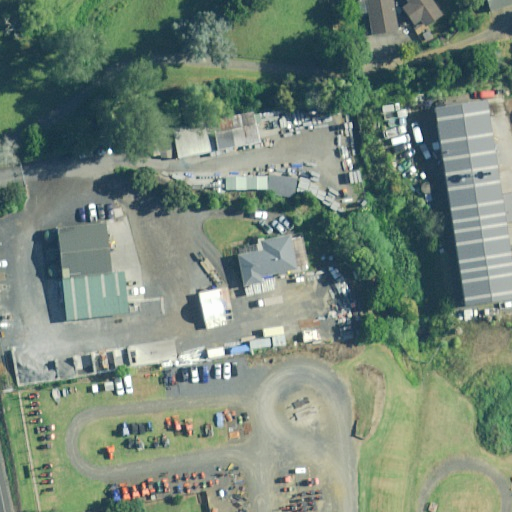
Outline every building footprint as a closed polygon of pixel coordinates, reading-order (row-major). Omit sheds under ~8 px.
[(340,0),(341,3),(356,1),(358,13),(365,12),(368,33),(394,29),(389,0),(403,0),(405,2),(398,5),(409,23),(417,18),(422,26),(439,15),(429,0),(340,0)] [(511,0),(481,0),(485,11),(511,2),(511,0)] [(482,99),(427,108),(458,307),(511,298),(511,294),(501,220),(496,193),(482,99)] [(253,112),(168,126),(173,155),(258,141),(253,112)] [(350,137),(339,139),(348,180),(359,178),(350,137)] [(298,178),(265,174),(263,187),(296,191),(298,178)] [(49,224),(54,271),(105,266),(101,219),(49,224)] [(253,249),(233,253),(239,286),(258,282),(257,275),(272,272),(273,276),(283,274),(282,271),(292,269),(285,232),(251,238),(253,249)] [(54,287),(56,330),(109,328),(107,284),(54,287)] [(226,286),(193,292),(200,326),(232,320),(226,286)] [(184,288),(163,294),(167,310),(188,304),(184,288)] [(301,289),(269,294),(273,315),(305,310),(301,289)] [(37,350),(12,352),(14,370),(39,368),(37,350)]
